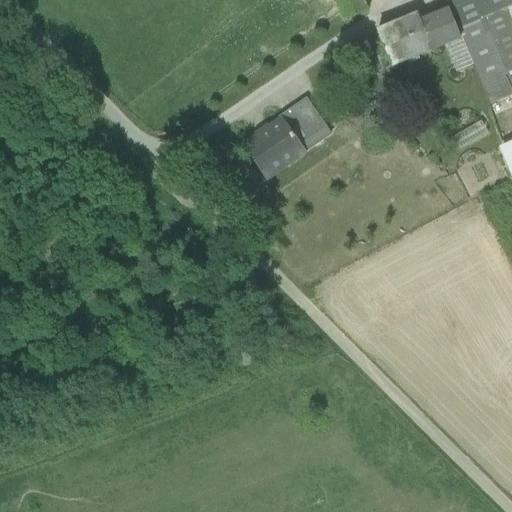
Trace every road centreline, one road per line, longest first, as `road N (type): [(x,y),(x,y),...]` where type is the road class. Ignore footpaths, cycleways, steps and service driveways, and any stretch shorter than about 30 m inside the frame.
road 1 (track): [(0,1),(509,511)]
road 2 (track): [(400,0),(163,164)]
